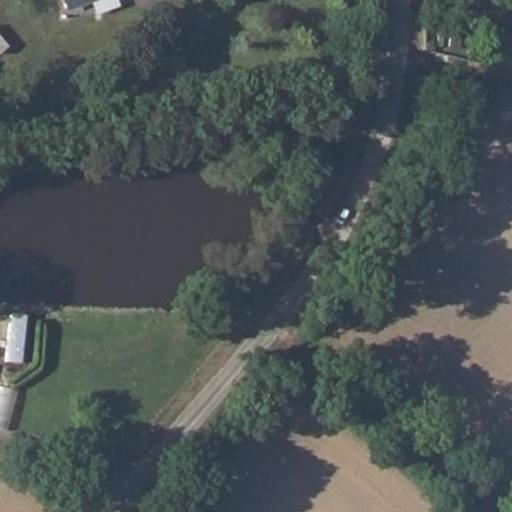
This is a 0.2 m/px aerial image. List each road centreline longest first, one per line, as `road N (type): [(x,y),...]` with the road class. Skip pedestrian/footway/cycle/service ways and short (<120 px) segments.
road 1 (unclassified): [(114,511),(249,324),(313,251),(392,102),(396,0)]
road 2 (track): [(249,324),(482,511)]
